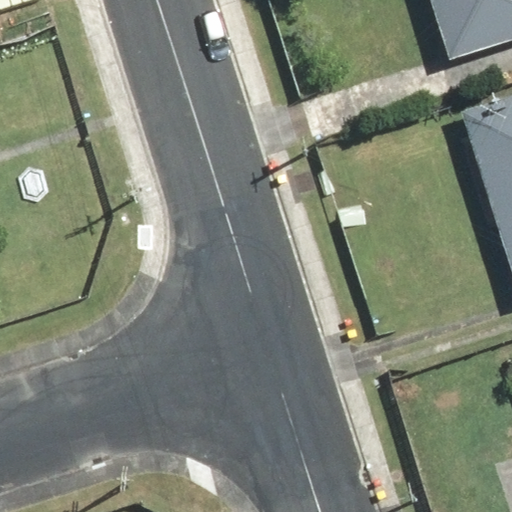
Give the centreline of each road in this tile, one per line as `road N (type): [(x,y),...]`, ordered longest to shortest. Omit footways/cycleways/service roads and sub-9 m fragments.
road 1 (residential): [(159,0),(271,349)]
road 2 (residential): [(0,435),(271,349)]
road 3 (residential): [(271,349),(323,511)]
